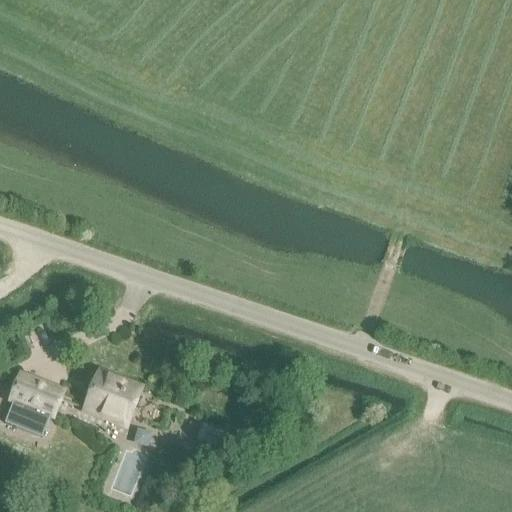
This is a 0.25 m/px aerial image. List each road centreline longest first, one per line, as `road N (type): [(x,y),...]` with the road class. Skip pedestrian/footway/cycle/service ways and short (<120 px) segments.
road 1 (unclassified): [(511,403),(0,228)]
road 2 (track): [(360,353),(406,220)]
road 3 (track): [(383,286),(511,339)]
